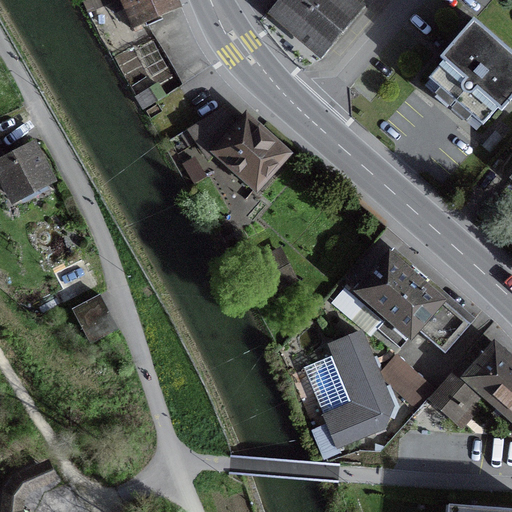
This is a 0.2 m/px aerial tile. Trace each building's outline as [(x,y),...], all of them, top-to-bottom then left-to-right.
[(139,26),(138,23),(174,8),(170,0),(119,0),(133,32),(140,29),(139,26)] [(287,0),(276,12),(320,50),(353,12),(352,11),(359,4),(354,0),(287,0)] [(446,51),(450,55),(428,80),(448,97),(460,107),(481,126),(496,108),(503,101),(507,104),(511,97),(511,55),(472,21),(446,51)] [(215,153),(255,188),(285,155),(245,120),(236,129),(216,112),(187,130),(203,155),(210,148),(219,138),(224,143),(215,153)] [(15,154),(3,160),(0,161),(0,174),(14,201),(50,183),(30,146),(15,154)] [(233,234),(222,240),(234,263),(244,257),(233,234)] [(261,260),(275,289),(293,280),(279,252),(261,260)] [(356,292),(386,318),(376,330),(399,350),(416,330),(421,325),(447,348),(442,353),(443,355),(469,325),(463,321),(464,320),(391,257),(390,257),(388,255),(356,292)] [(102,302),(99,296),(71,310),(89,344),(117,330),(108,314),(102,302)] [(326,425),(327,424),(336,447),(383,428),(391,408),(359,334),(336,343),(340,353),(303,369),(326,425)] [(511,363),(494,348),(480,363),(470,355),(430,401),(451,420),(478,389),(495,403),(493,406),(499,411),(504,416),(506,414),(509,416),(511,418),(511,363)] [(380,374),(417,408),(432,392),(395,357),(380,374)] [(4,511),(17,511),(18,499),(26,489),(48,479),(43,468),(18,479),(6,494),(4,511)]
